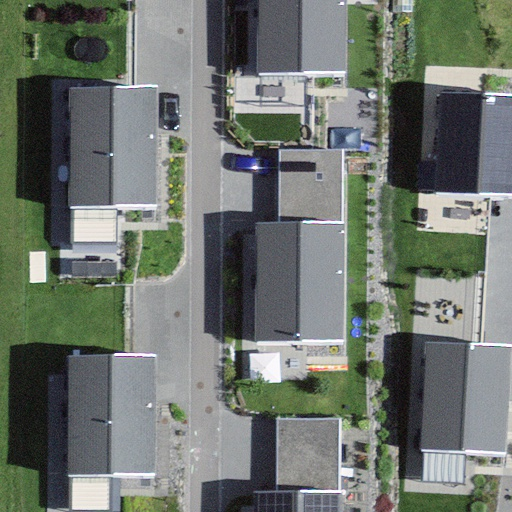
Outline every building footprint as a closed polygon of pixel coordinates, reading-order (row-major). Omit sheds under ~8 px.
[(255,0),(254,71),(340,73),(342,0),(255,0)] [(441,89),(511,89),(511,65),(442,65),(441,89)] [(158,86),(69,88),(71,208),(160,206),(158,86)] [(511,98),(440,95),(434,192),(511,196),(511,98)] [(342,344),(345,224),(255,222),(252,342),(342,344)] [(126,350),(160,349),(159,278),(125,278),(126,350)] [(509,346),(423,341),(417,450),(503,455),(509,346)] [(149,486),(149,356),(67,357),(67,486),(149,486)] [(256,491),(255,511),(342,511),(343,493),(256,491)]
